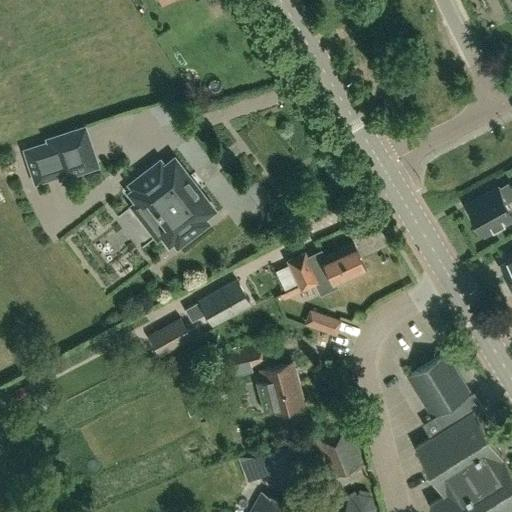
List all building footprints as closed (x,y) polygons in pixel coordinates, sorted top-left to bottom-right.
[(34,184),(96,164),(83,126),(47,138),(48,141),(23,150),(34,184)] [(125,192),(168,247),(176,241),(177,243),(206,221),(204,220),(218,210),(175,154),(162,164),(159,161),(131,183),(133,186),(125,192)] [(511,197),(511,178),(469,202),(471,206),(466,208),(472,219),(477,216),(485,231),(511,215),(511,208),(507,200),(511,197)] [(304,252),(287,260),(289,263),(298,283),(301,289),(316,282),(321,293),(336,286),(334,282),(365,267),(354,243),(324,257),(321,251),(307,257),(304,252)] [(511,258),(502,264),(511,281),(511,258)] [(212,324),(250,303),(236,278),(198,299),(199,300),(185,307),(192,320),(206,312),(212,324)] [(159,356),(173,347),(193,337),(181,315),(147,334),(159,356)] [(339,320),(325,315),(320,328),(334,333),(339,320)] [(222,374),(251,366),(251,364),(268,361),(264,344),(217,356),(222,374)] [(511,511),(511,468),(476,409),(478,408),(470,394),(472,393),(447,351),(408,374),(434,416),(438,414),(446,427),(417,445),(446,493),(431,502),(437,511),(511,511)] [(272,409),(303,402),(292,360),(262,367),(264,377),(257,379),(264,409),(272,407),(272,409)] [(18,398),(28,394),(25,387),(14,391),(18,398)] [(348,423),(309,437),(325,476),(364,462),(348,423)] [(255,455),(237,456),(246,480),(275,469),(281,488),(323,472),(307,435),(255,455)] [(294,511),(296,509),(260,490),(248,511),(294,511)]
